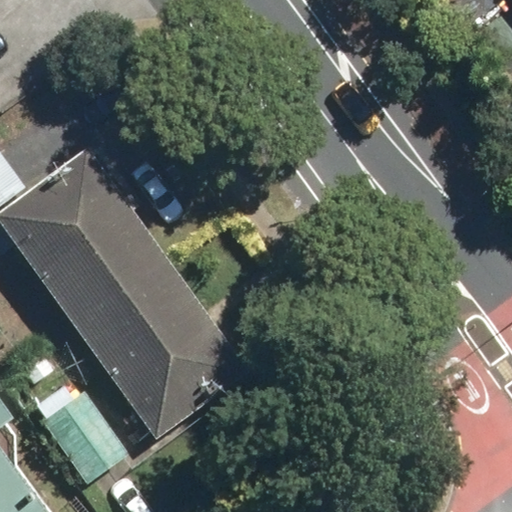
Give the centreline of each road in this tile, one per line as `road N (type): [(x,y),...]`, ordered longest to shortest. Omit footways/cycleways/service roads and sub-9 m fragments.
road 1 (tertiary): [(511,441),(404,295),(356,202),(332,122)]
road 2 (tertiary): [(332,122),(413,190),(511,299)]
road 3 (tertiary): [(244,0),(332,122)]
